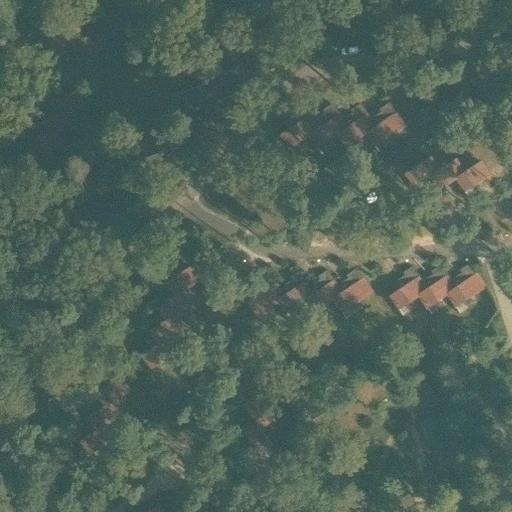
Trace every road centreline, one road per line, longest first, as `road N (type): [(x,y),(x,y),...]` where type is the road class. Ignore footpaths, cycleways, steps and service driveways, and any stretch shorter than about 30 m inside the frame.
road 1 (residential): [(474,40),(352,61),(305,81),(192,202)]
road 2 (residential): [(488,252),(264,254),(192,202)]
road 3 (residential): [(192,202),(0,379)]
road 4 (residential): [(110,511),(144,498),(234,375)]
